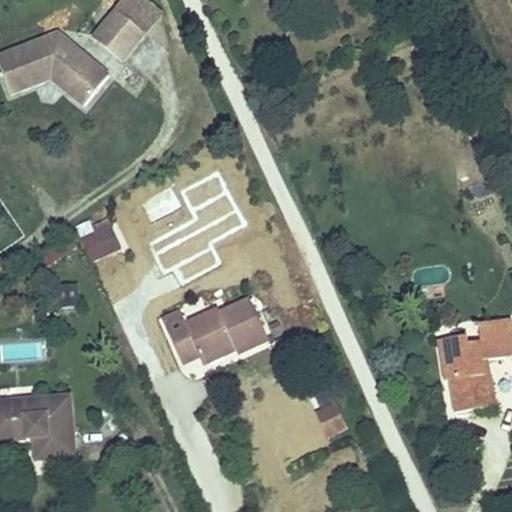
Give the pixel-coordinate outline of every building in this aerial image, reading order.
[(126,63),(148,38),(121,14),(99,39),(126,63)] [(58,41),(33,52),(35,58),(73,63),(78,57),(58,41)] [(35,58),(33,52),(1,65),(14,98),(42,86),(43,79),(62,81),(61,90),(89,113),(113,85),(78,57),(73,63),(35,58)] [(112,234),(98,240),(106,258),(120,251),(112,234)] [(166,333),(182,367),(200,357),(204,366),(236,350),(240,359),(242,361),(274,343),(256,306),(229,319),(225,316),(190,333),(185,324),(166,333)] [(455,358),(446,360),(448,384),(456,384),(460,418),(499,411),(494,364),(511,361),(511,325),(485,328),(487,344),(473,345),(472,339),(454,342),(455,358)] [(445,343),(446,360),(455,358),(454,342),(445,343)] [(236,350),(204,366),(209,375),(240,359),(236,350)] [(200,357),(182,367),(186,375),(204,366),(200,357)] [(344,426),(334,404),(316,412),(327,435),(344,426)] [(0,451),(33,450),(38,450),(40,470),(78,468),(74,406),(0,410),(0,451)]
